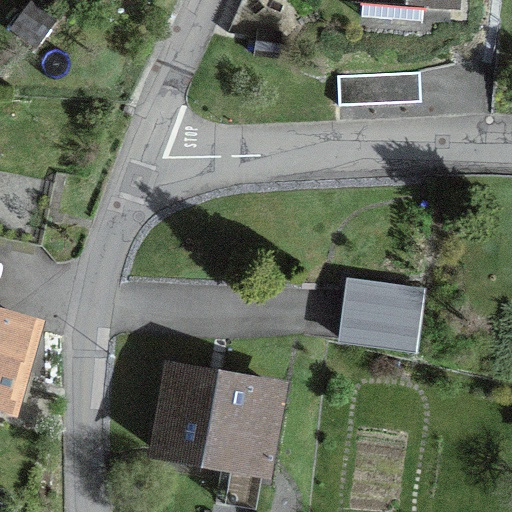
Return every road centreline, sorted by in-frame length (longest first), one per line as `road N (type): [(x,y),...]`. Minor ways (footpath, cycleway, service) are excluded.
road 1 (residential): [(140,159),(511,146)]
road 2 (residential): [(90,511),(88,345),(140,159)]
road 3 (residential): [(140,159),(205,0)]
